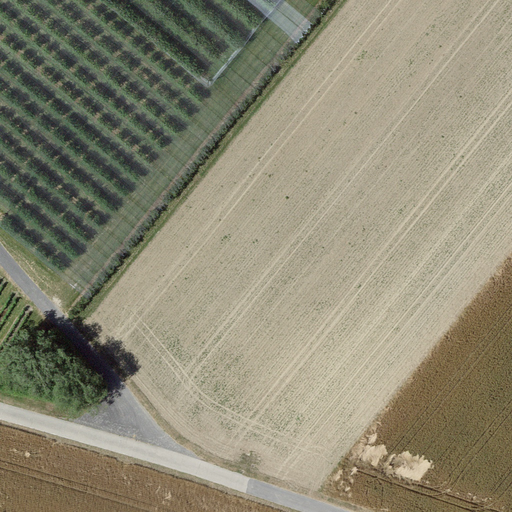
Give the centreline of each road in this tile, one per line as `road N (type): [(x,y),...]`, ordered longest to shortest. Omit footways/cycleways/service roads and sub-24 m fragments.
road 1 (unclassified): [(328,511),(0,410)]
road 2 (track): [(0,255),(124,390),(124,446)]
